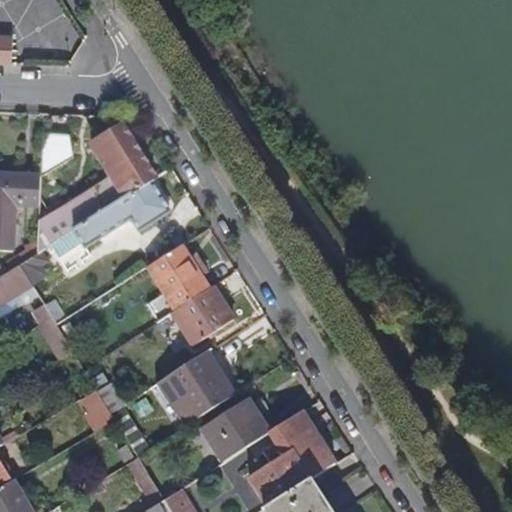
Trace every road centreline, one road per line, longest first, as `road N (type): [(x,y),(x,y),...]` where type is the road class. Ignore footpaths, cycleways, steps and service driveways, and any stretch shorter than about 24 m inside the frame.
road 1 (residential): [(157,75),(436,511)]
road 2 (residential): [(0,85),(128,91),(157,75)]
